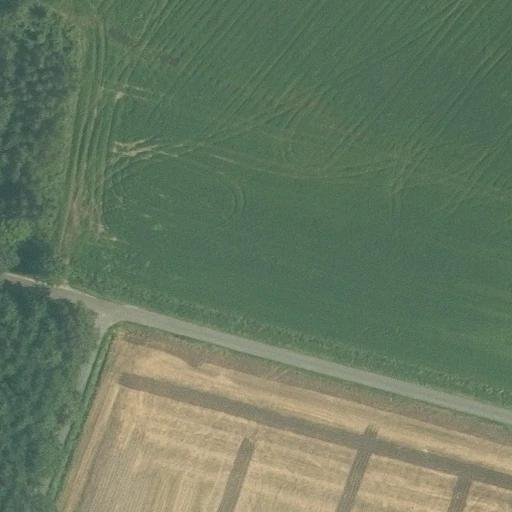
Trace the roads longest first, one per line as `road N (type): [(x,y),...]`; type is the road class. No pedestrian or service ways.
road 1 (unclassified): [(511,422),(102,309)]
road 2 (unclassified): [(102,309),(29,511)]
